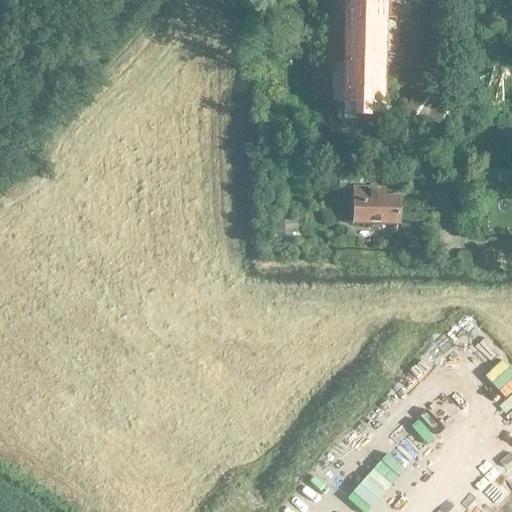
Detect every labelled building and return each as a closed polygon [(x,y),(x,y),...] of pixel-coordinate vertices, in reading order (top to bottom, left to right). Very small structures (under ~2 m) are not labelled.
[(386,106),(388,0),(351,0),(349,105),(360,106),(360,118),(374,118),(374,106),(386,106)] [(355,184),(355,176),(338,176),(338,184),(355,184)] [(393,200),(393,186),(357,185),(357,190),(383,191),(383,199),(393,200)] [(398,200),(393,200),(383,199),(383,191),(357,190),(354,190),(353,223),(397,225),(398,200)] [(466,202),(465,193),(456,193),(457,203),(466,202)] [(298,240),(296,220),(269,223),(271,243),(298,240)]
